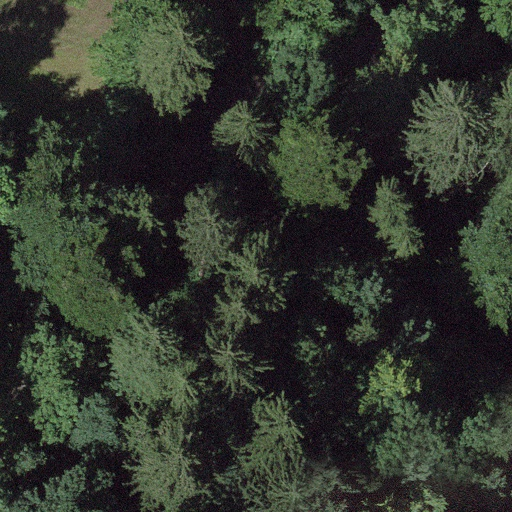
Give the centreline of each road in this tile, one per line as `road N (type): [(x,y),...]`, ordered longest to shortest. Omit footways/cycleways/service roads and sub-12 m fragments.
road 1 (track): [(0,400),(254,100),(363,48),(436,0)]
road 2 (track): [(164,213),(256,207),(348,251),(511,374)]
